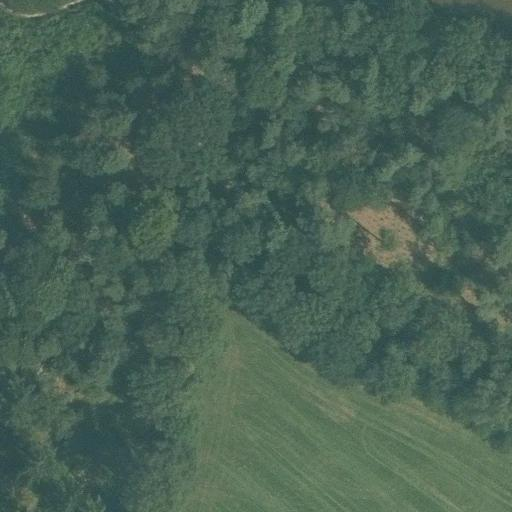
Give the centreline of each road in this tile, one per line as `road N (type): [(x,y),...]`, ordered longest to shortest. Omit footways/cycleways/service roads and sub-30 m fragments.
road 1 (track): [(14,511),(97,381),(147,208),(193,147)]
road 2 (track): [(255,62),(269,39),(511,215)]
